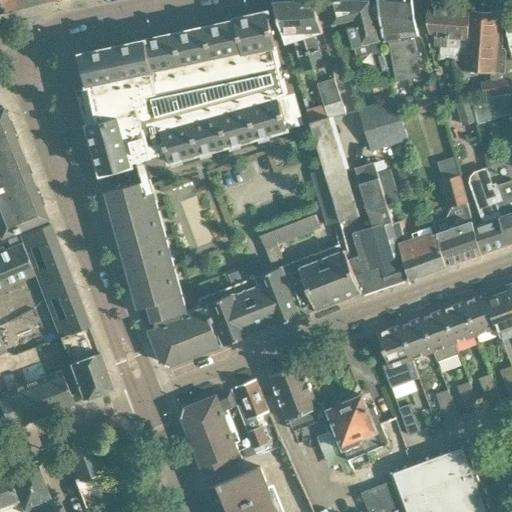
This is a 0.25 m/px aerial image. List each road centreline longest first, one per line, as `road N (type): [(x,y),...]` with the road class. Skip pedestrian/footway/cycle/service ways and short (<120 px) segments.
road 1 (unclassified): [(148,397),(511,264)]
road 2 (residential): [(148,397),(25,93),(32,47)]
road 3 (residential): [(32,47),(63,23),(182,0)]
road 4 (residential): [(197,511),(148,397)]
